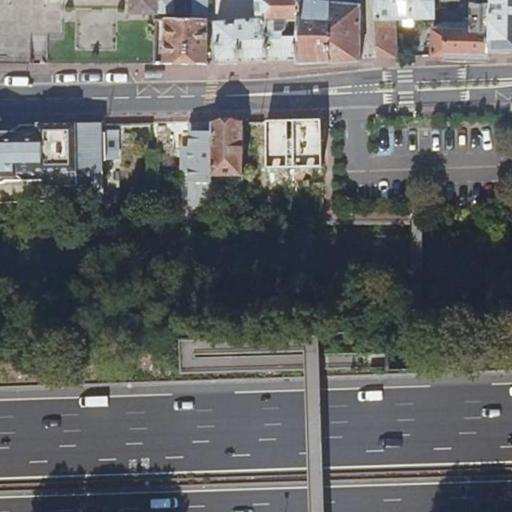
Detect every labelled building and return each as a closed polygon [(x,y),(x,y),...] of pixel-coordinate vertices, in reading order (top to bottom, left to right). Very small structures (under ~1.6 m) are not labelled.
[(132,0),(133,13),(158,13),(158,12),(176,13),(175,0),(132,0)] [(208,63),(208,18),(208,0),(194,0),(194,20),(168,20),(166,63),(181,63),(208,63)] [(303,1),(302,0),(259,0),(260,15),(267,15),(267,20),(217,23),(220,63),(254,62),(298,61),(303,1)] [(378,58),(398,57),(394,20),(433,20),(433,0),(376,0),(375,20),(378,58)] [(488,58),(489,54),(491,1),(472,0),(472,6),(470,6),(469,26),(461,26),(461,31),(444,31),(444,32),(432,32),(433,55),(432,57),(488,58)] [(489,54),(511,52),(511,0),(490,0),(491,1),(489,54)] [(361,6),(303,1),(298,61),(298,65),(333,63),(362,61),(361,6)] [(279,133),(279,122),(268,122),(244,123),(244,133),(259,133),(260,129),(265,129),(265,134),(279,133)] [(244,133),(244,123),(213,124),(212,176),(243,176),(244,133)] [(191,196),(211,195),(212,176),(213,124),(192,124),(191,149),(184,149),(184,170),(191,171),(191,196)] [(78,200),(102,200),(102,158),(117,158),(117,133),(102,133),(102,125),(79,126),(78,200)] [(65,201),(78,200),(79,126),(18,126),(18,129),(10,133),(11,136),(0,135),(0,181),(38,181),(39,184),(44,188),(64,188),(65,201)] [(211,203),(211,195),(191,196),(191,203),(211,203)]
